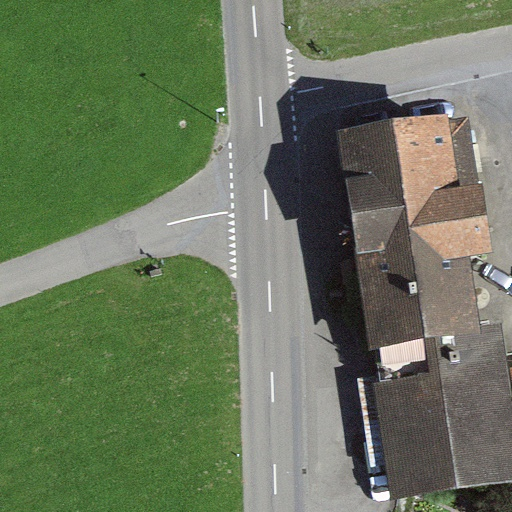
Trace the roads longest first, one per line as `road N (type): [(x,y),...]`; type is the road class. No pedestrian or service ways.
road 1 (tertiary): [(269,214),(277,511)]
road 2 (unclassified): [(0,286),(152,229),(269,214)]
road 3 (unclassified): [(263,94),(511,47)]
road 4 (tertiary): [(263,94),(269,214)]
